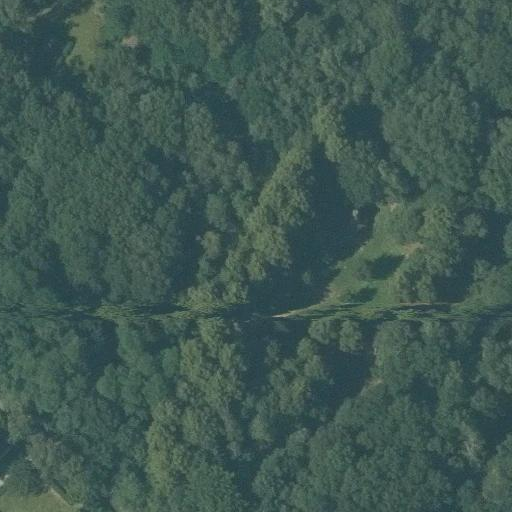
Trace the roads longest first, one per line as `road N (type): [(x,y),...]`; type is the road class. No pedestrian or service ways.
road 1 (residential): [(167,0),(0,247)]
road 2 (residential): [(511,84),(422,0)]
